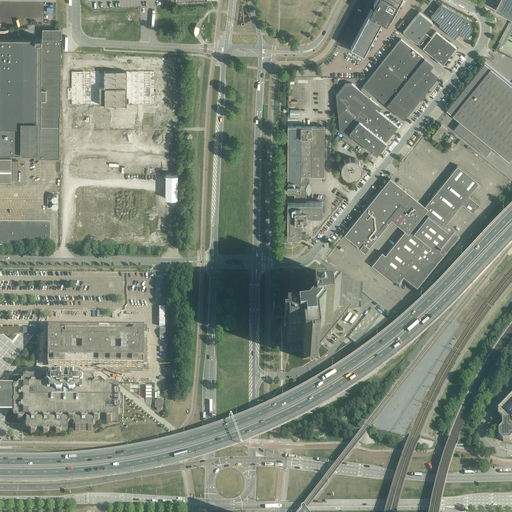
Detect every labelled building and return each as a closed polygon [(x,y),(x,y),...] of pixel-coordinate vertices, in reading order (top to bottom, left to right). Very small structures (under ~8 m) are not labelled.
[(366,47),(382,18),(385,20),(387,17),(390,18),(391,17),(393,13),(395,9),(400,0),(375,0),(373,3),(375,4),(375,5),(374,5),(373,5),(373,6),(372,6),(372,7),(373,7),(373,8),(373,9),(371,8),(350,46),(364,53),(366,47)] [(511,0),(501,0),(497,8),(511,15),(511,0)] [(472,31),(471,19),(442,4),(431,16),(440,24),(439,25),(454,38),(456,36),(459,32),(463,36),(464,37),(466,38),(472,31)] [(448,42),(435,32),(431,37),(425,32),(431,24),(433,22),(419,12),(403,32),(405,34),(410,37),(414,40),(418,44),(422,47),(426,50),(430,54),(434,57),(438,60),(443,63),(451,53),(452,52),(453,50),(456,47),(451,42),(449,41),(448,42)] [(403,19),(397,27),(401,30),(407,23),(403,19)] [(509,36),(511,30),(511,23),(509,22),(503,33),(509,36)] [(42,38),(60,38),(61,38),(61,29),(42,29),(42,38)] [(60,38),(42,38),(0,37),(0,152),(23,153),(23,151),(35,151),(35,158),(60,158),(60,116),(60,53),(60,38)] [(382,62),(422,95),(422,94),(425,91),(438,75),(430,68),(431,67),(433,65),(401,39),(382,62)] [(422,95),(382,62),(368,79),(363,86),(360,90),(369,97),(371,95),(372,94),(403,119),(419,99),(419,98),(420,97),(422,95)] [(451,114),(460,121),(468,127),(493,147),(509,160),(511,156),(511,84),(509,83),(505,79),(499,74),(484,62),(483,63),(481,66),(480,67),(457,96),(446,109),(451,114)] [(72,234),(154,234),(154,72),(73,71),(72,234)] [(377,109),(375,108),(378,104),(369,97),(360,90),(352,83),(345,84),(336,95),(339,129),(351,138),(353,135),(354,134),(376,152),(396,127),(397,126),(395,124),(380,112),(379,111),(377,109)] [(454,129),(461,135),(463,133),(465,131),(467,129),(468,127),(460,121),(454,129)] [(445,131),(447,129),(442,125),(441,124),(436,130),(436,129),(436,130),(443,135),(444,133),(445,132),(445,131)] [(306,202),(306,175),(311,175),(311,176),(324,176),(324,175),(325,127),(325,126),(324,126),(311,126),(301,126),(288,126),(287,187),(287,191),(287,192),(288,192),(294,192),(294,194),(294,201),(288,201),(287,201),(287,202),(287,204),(287,236),(287,237),(293,237),(292,238),(293,239),(294,239),(295,239),(295,238),(295,237),(300,237),(300,236),(301,219),(302,220),(305,217),(305,215),(322,215),(322,209),(323,209),(323,210),(324,210),(324,209),(325,209),(325,208),(324,207),(323,207),(322,208),(322,202),(306,202)] [(493,147),(468,127),(467,129),(465,131),(463,133),(461,135),(486,155),(493,147)] [(441,137),(443,135),(436,130),(432,136),(438,141),(440,138),(441,137)] [(359,171),(360,168),(361,168),(361,167),(361,166),(360,162),(359,161),(356,159),(354,158),(350,157),(349,158),(345,159),(344,160),(342,163),(341,164),(340,168),(339,168),(338,168),(338,169),(338,170),(339,170),(340,170),(341,170),(342,173),(343,175),(346,177),(347,178),(351,178),(353,178),(357,177),(358,176),(360,173),(361,171),(359,171)] [(0,181),(11,181),(11,159),(0,158),(0,181)] [(458,165),(424,206),(446,224),(462,203),(473,212),(480,204),(469,195),(479,182),(458,165)] [(345,234),(360,246),(360,247),(360,248),(364,251),(365,251),(366,251),(369,247),(369,246),(368,246),(380,232),(391,217),(399,223),(404,227),(403,228),(405,229),(385,254),(382,252),(372,265),(399,286),(403,281),(412,288),(417,292),(459,239),(444,226),(446,224),(424,206),(404,190),(401,187),(390,179),(374,199),(375,200),(372,203),(370,206),(369,205),(345,234)] [(0,247),(50,247),(50,224),(0,223),(0,247)] [(321,345),(351,309),(351,308),(359,308),(357,292),(349,293),(342,287),(341,280),(326,281),(327,289),(326,289),(313,305),(312,306),(311,306),(310,307),(309,307),(308,307),(307,307),(306,308),(306,309),(306,310),(307,311),(306,312),(306,313),(306,314),(304,317),(293,330),(286,331),(287,346),(295,346),(302,352),(303,359),(318,358),(318,350),(321,345)] [(357,345),(388,321),(372,308),(348,338),(357,345)] [(37,329),(29,329),(28,368),(37,368),(37,329)] [(48,369),(72,370),(73,370),(144,370),(144,367),(147,367),(147,335),(144,335),(144,331),(49,330),(49,343),(48,343),(48,369)] [(73,378),(71,378),(69,378),(68,379),(67,379),(67,378),(63,378),(63,379),(62,379),(61,379),(60,378),(57,378),(56,379),(55,379),(54,379),(54,378),(50,378),(50,379),(41,379),(42,378),(38,378),(38,379),(29,379),(29,378),(25,378),(25,379),(25,381),(24,381),(24,382),(22,383),(21,383),(21,386),(19,386),(19,387),(17,388),(17,389),(8,389),(7,388),(8,388),(8,387),(7,387),(7,386),(6,386),(6,385),(6,384),(6,383),(6,382),(5,382),(4,382),(3,383),(3,384),(4,384),(4,385),(4,386),(5,387),(4,387),(4,388),(5,388),(5,389),(6,389),(0,389),(0,411),(3,412),(2,412),(2,413),(1,413),(1,414),(0,415),(0,418),(0,419),(1,419),(2,419),(3,418),(3,417),(2,417),(2,416),(3,415),(4,415),(4,414),(5,413),(4,413),(6,412),(14,412),(14,415),(13,415),(13,418),(14,418),(14,419),(16,420),(17,420),(18,421),(18,422),(23,422),(23,421),(24,420),(25,420),(25,419),(27,419),(26,427),(26,428),(26,431),(29,432),(29,433),(30,433),(31,434),(31,435),(35,435),(35,434),(37,433),(42,433),(44,434),(44,435),(48,435),(48,434),(49,433),(55,433),(56,434),(56,435),(60,435),(60,434),(62,433),(62,432),(67,432),(67,427),(68,427),(69,425),(72,425),(74,427),(74,428),(75,428),(75,430),(75,431),(79,431),(79,430),(88,430),(88,431),(92,431),(92,430),(92,428),(93,428),(93,427),(95,426),(95,423),(98,423),(98,422),(100,421),(100,419),(105,419),(105,421),(107,422),(107,423),(111,423),(111,422),(112,421),(113,421),(113,419),(117,420),(117,415),(118,415),(120,413),(121,413),(121,409),(120,409),(119,407),(117,407),(117,403),(119,403),(119,402),(120,401),(121,401),(121,396),(120,396),(119,395),(119,394),(117,394),(117,390),(113,390),(113,389),(111,387),(111,386),(107,386),(107,387),(105,389),(105,390),(100,390),(100,389),(98,387),(98,386),(98,387),(95,387),(95,384),(96,384),(95,383),(93,382),(93,381),(92,381),(92,379),(92,378),(88,378),(88,379),(79,379),(79,378),(76,378),(76,379),(75,379),(74,379),(73,378)] [(511,396),(499,409),(499,416),(503,420),(503,427),(500,430),(499,430),(499,438),(500,438),(503,441),(503,442),(510,442),(510,441),(511,439),(511,396)] [(163,408),(163,402),(161,400),(161,399),(157,399),(157,400),(156,402),(155,402),(155,408),(156,408),(157,410),(157,411),(161,411),(161,410),(163,408)]
